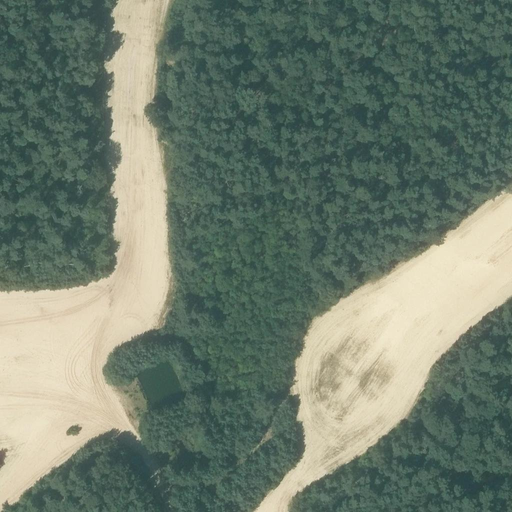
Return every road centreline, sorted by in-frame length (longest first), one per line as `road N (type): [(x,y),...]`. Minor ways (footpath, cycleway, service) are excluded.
road 1 (track): [(139,448),(103,397),(96,341),(139,270),(124,109),(136,0)]
road 2 (track): [(511,224),(418,299),(357,371),(278,511)]
road 3 (track): [(0,492),(34,463),(100,434),(139,448),(172,511)]
